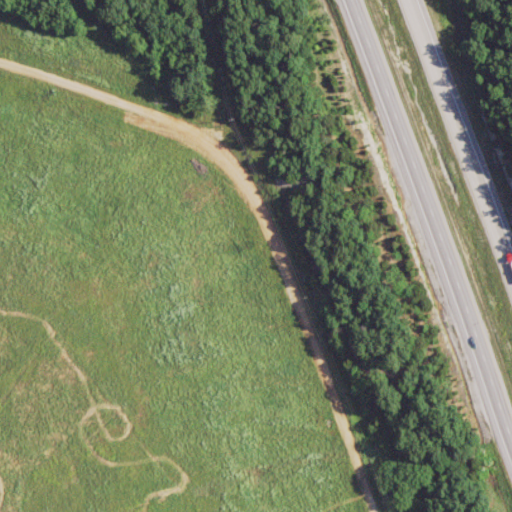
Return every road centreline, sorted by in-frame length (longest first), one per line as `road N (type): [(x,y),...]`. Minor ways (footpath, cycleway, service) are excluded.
road 1 (trunk): [(349,0),(511,446)]
road 2 (trunk): [(511,243),(424,0)]
